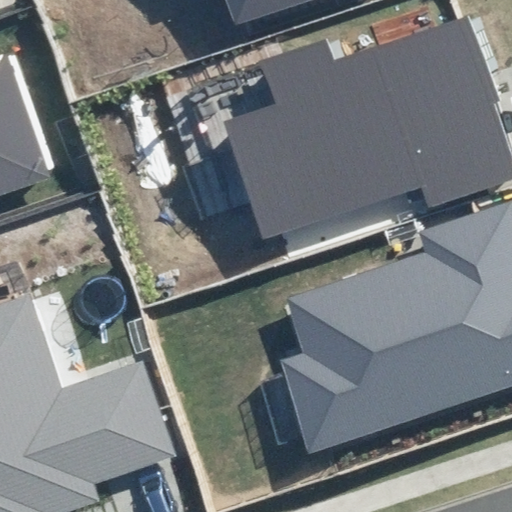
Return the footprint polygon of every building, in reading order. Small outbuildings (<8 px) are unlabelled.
[(228,0),(237,24),(302,0),(228,0)] [(220,121),(261,239),(422,184),(429,207),(511,178),(511,159),(492,101),(502,98),(473,13),(337,60),(329,37),(257,62),(271,103),(220,121)] [(0,193),(50,176),(4,51),(0,51),(0,193)] [(280,361),(308,451),(511,386),(511,201),(511,200),(419,229),(427,254),(290,297),(307,353),(280,361)] [(0,511),(72,511),(101,503),(95,485),(176,458),(143,361),(62,389),(30,296),(0,306),(0,511)]
